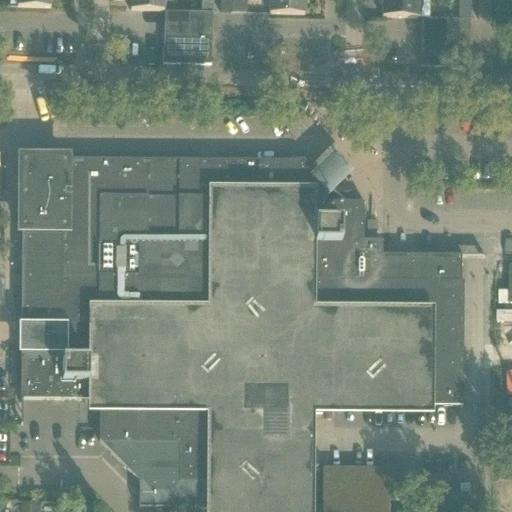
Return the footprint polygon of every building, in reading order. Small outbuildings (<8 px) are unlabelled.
[(50,10),(49,0),(16,0),(16,10),(50,10)] [(163,13),(163,0),(129,0),(130,12),(163,13)] [(212,15),(212,0),(200,0),(200,15),(212,15)] [(231,16),(231,0),(219,0),(219,15),(231,16)] [(304,17),(303,0),(268,0),(269,16),(304,17)] [(381,0),(381,19),(384,19),(386,19),(413,20),(421,20),(428,20),(428,0),(381,0)] [(469,21),(470,0),(457,0),(457,21),(469,21)] [(489,22),(489,0),(477,0),(477,22),(489,22)] [(187,26),(187,14),(163,13),(163,25),(187,26)] [(211,26),(212,15),(200,15),(187,14),(187,26),(211,26)] [(445,33),(445,21),(428,20),(421,20),(421,32),(445,33)] [(469,21),(457,21),(445,21),(445,33),(469,34),(469,21)] [(187,38),(187,26),(163,25),(163,38),(187,38)] [(211,39),(211,26),(187,26),(187,38),(211,39)] [(445,45),(445,33),(421,32),(421,44),(445,45)] [(469,46),(469,34),(445,33),(445,45),(469,46)] [(210,67),(211,47),(211,39),(187,38),(163,38),(162,66),(210,67)] [(444,57),(445,45),(421,44),(420,57),(444,57)] [(468,58),(468,50),(469,46),(445,45),(444,57),(468,58)] [(444,69),(444,57),(420,57),(420,69),(444,69)] [(468,70),(468,58),(444,57),(444,69),(468,70)] [(22,348),(20,348),(20,352),(20,401),(60,402),(60,403),(62,402),(77,402),(77,403),(80,403),(80,402),(82,402),(99,402),(98,430),(98,443),(98,444),(105,451),(131,477),(132,478),(138,484),(138,488),(138,510),(173,510),(216,511),(215,511),(299,511),(300,498),(300,483),(301,416),(301,405),(321,405),(333,405),(337,405),(454,406),(459,406),(460,284),(460,259),(460,258),(412,257),(405,257),(399,257),(397,257),(383,257),(381,257),(381,243),(362,243),(362,206),(364,206),(364,204),(320,204),(331,193),(329,192),(322,185),(315,178),(315,177),(316,176),(314,174),(302,162),(289,162),(289,163),(200,162),(97,162),(81,162),(66,162),(66,160),(24,160),(20,160),(20,164),(20,233),(21,233),(20,335),(22,335),(22,341),(22,348)] [(331,160),(316,176),(315,177),(315,178),(322,185),(329,192),(346,174),(338,167),(331,160)] [(377,233),(376,223),(366,223),(366,233),(377,233)] [(379,423),(399,422),(399,415),(378,416),(379,423)] [(322,511),(392,511),(393,468),(323,467),(322,511)]
